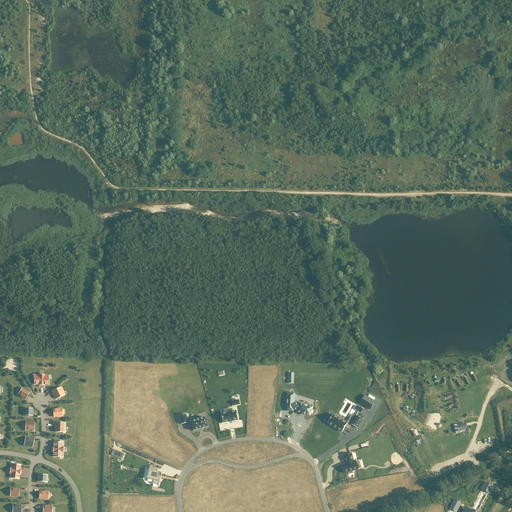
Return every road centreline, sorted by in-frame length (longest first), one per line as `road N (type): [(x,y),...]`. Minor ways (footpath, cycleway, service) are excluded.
road 1 (residential): [(327,511),(304,451),(264,438),(221,442),(193,457),(180,485),(180,511)]
road 2 (track): [(311,461),(210,461),(184,475)]
